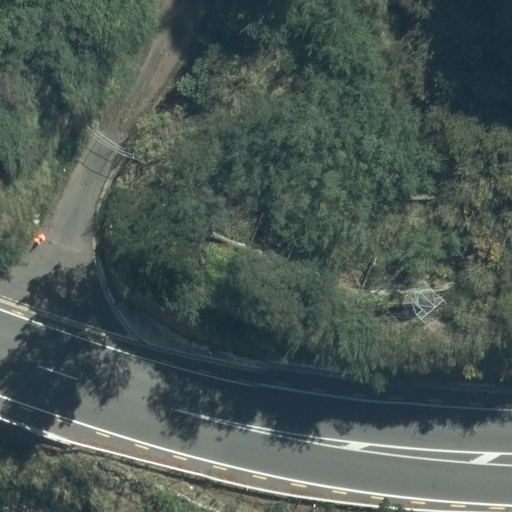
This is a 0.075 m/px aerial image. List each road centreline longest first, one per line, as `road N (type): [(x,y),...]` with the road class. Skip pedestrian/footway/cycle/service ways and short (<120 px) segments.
road 1 (secondary): [(511,456),(291,436),(164,408),(0,354)]
road 2 (track): [(25,363),(180,0)]
